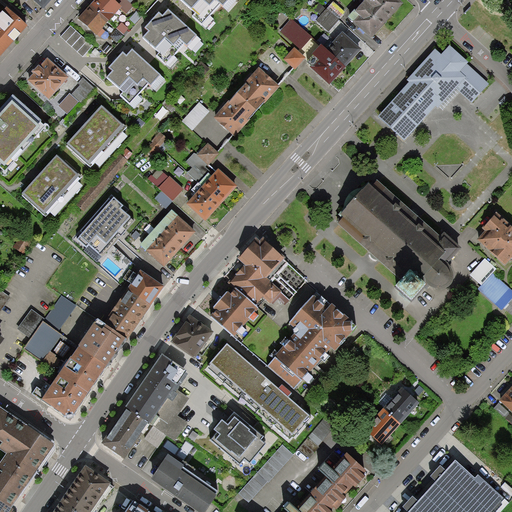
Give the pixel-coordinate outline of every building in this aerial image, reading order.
[(31,0),(43,11),(53,0),(31,0)] [(112,0),(111,0),(96,0),(77,21),(95,38),(121,9),(112,0)] [(133,8),(124,0),(112,0),(121,9),(128,14),(133,8)] [(192,16),(202,26),(221,6),(223,8),(230,0),(181,0),(195,13),(192,16)] [(404,4),(399,0),(358,0),(362,2),(347,18),(371,40),(404,4)] [(344,14),(332,3),(315,22),(328,33),(338,22),(344,14)] [(0,56),(27,28),(7,9),(0,15),(0,56)] [(160,53),(156,57),(166,65),(185,45),(187,47),(197,36),(169,10),(163,16),(159,13),(145,28),(149,32),(144,38),(160,53)] [(312,40),(291,21),(280,33),(301,52),(312,40)] [(129,32),(120,23),(114,29),(119,34),(123,37),(129,32)] [(93,47),(71,27),(61,38),(84,58),(93,47)] [(331,38),(324,32),(318,39),(325,45),(331,38)] [(363,51),(344,33),(327,51),(322,47),(306,64),(331,86),(363,51)] [(123,37),(119,34),(113,41),(117,45),(114,48),(120,53),(129,43),(123,37)] [(443,57),(436,51),(408,82),(411,85),(379,120),(404,142),(436,107),(439,110),(457,90),(473,104),(489,86),(467,67),(469,65),(451,48),(443,57)] [(120,96),(130,105),(148,85),(150,87),(161,76),(132,50),(127,56),(124,52),(109,68),(112,71),(106,78),(122,93),(120,96)] [(306,60),(294,50),(284,62),(295,72),(306,60)] [(70,80),(47,60),(26,83),(49,103),(70,80)] [(208,70),(200,63),(195,68),(204,75),(208,70)] [(280,88),(258,69),(213,119),(235,139),(280,88)] [(98,94),(82,79),(76,85),(79,88),(70,98),(84,110),(98,94)] [(158,106),(144,93),(123,116),(137,128),(158,106)] [(52,130),(15,96),(0,111),(0,175),(6,180),(52,130)] [(128,126),(103,104),(65,147),(90,169),(94,165),(97,168),(126,135),(122,132),(128,126)] [(209,113),(199,104),(181,123),(191,132),(209,113)] [(166,140),(159,135),(145,151),(156,160),(162,153),(158,150),(166,140)] [(219,155),(207,144),(196,156),(208,167),(219,155)] [(121,156),(119,154),(73,205),(82,213),(128,163),(126,161),(131,156),(125,151),(121,156)] [(83,176),(58,154),(20,197),(45,219),(49,214),(54,219),(83,187),(77,182),(83,176)] [(238,189),(218,171),(186,205),(206,224),(238,189)] [(339,224),(402,281),(395,288),(399,292),(398,293),(398,297),(401,300),(405,300),(407,299),(411,302),(423,289),(425,290),(430,285),(433,289),(437,290),(441,290),(445,289),(448,287),(450,284),(451,281),(452,277),(452,273),(450,269),(447,266),(452,262),(449,260),(459,249),(444,235),(439,240),(377,183),(376,184),(373,181),(369,186),(368,184),(366,187),(363,190),(359,188),(355,190),(351,193),(349,195),(346,198),(344,202),(343,206),(344,208),(344,211),(343,212),(342,212),(340,215),(341,216),(337,221),(340,224),(339,224)] [(128,203),(110,189),(98,203),(115,218),(128,203)] [(171,203),(160,193),(154,200),(165,210),(171,203)] [(196,234),(170,211),(139,246),(165,269),(196,234)] [(511,261),(511,229),(496,215),(481,232),(484,236),(478,243),(507,268),(511,261)] [(132,225),(121,216),(114,223),(126,232),(132,225)] [(65,240),(88,259),(105,238),(107,235),(84,217),(65,240)] [(113,280),(130,260),(105,238),(88,259),(113,280)] [(263,252),(255,244),(238,263),(245,269),(252,275),(255,271),(266,282),(283,263),(285,261),(269,246),(263,252)] [(497,271),(484,260),(469,276),(481,287),(478,290),(503,313),(505,311),(511,317),(511,292),(493,275),(497,271)] [(283,263),(266,282),(281,295),(289,302),(306,283),(283,263)] [(230,286),(236,291),(257,310),(265,301),(271,307),(281,295),(266,282),(255,271),(252,275),(245,269),(230,286)] [(131,287),(128,292),(152,309),(165,290),(141,274),(138,278),(134,275),(128,285),(131,287)] [(257,310),(236,291),(230,298),(226,294),(213,310),(217,313),(211,320),(230,337),(234,340),(259,311),(257,310)] [(128,292),(120,303),(103,326),(128,343),(152,309),(128,292)] [(0,312),(9,300),(0,293),(0,352),(6,342),(0,338),(0,312)] [(329,311),(314,297),(289,325),(297,332),(289,341),(287,338),(280,346),(284,349),(266,369),(294,394),(333,351),(339,356),(359,334),(351,327),(353,324),(334,306),(329,311)] [(60,298),(44,320),(42,324),(59,335),(77,310),(60,298)] [(44,320),(31,311),(17,331),(30,341),(42,324),(44,320)] [(212,332),(190,316),(172,341),(195,357),(212,332)] [(103,326),(98,323),(79,350),(109,371),(128,343),(103,326)] [(59,335),(42,324),(30,341),(23,352),(43,365),(62,337),(59,335)] [(367,341),(362,336),(352,347),(358,352),(367,341)] [(229,344),(207,369),(288,441),(311,416),(229,344)] [(109,371),(79,350),(61,376),(91,397),(109,371)] [(187,373),(162,355),(125,409),(151,427),(169,402),(174,394),(178,397),(191,379),(185,376),(187,373)] [(91,397),(61,376),(42,403),(67,421),(71,414),(76,418),(91,397)] [(423,406),(404,389),(384,410),(404,427),(423,406)] [(511,389),(501,403),(511,412),(511,389)] [(151,427),(166,437),(176,444),(188,426),(176,418),(186,403),(180,398),(174,406),(169,402),(151,427)] [(510,414),(499,405),(494,411),(511,426),(511,418),(508,415),(510,414)] [(0,441),(13,450),(0,470),(0,489),(16,500),(39,466),(44,458),(54,443),(0,407),(0,441)] [(151,427),(125,409),(100,445),(126,463),(142,441),(151,427)] [(404,427),(384,410),(365,431),(384,448),(404,427)] [(263,435),(235,412),(226,423),(221,419),(213,429),(216,431),(209,439),(240,464),(245,458),(249,461),(264,443),(260,439),(263,435)] [(335,430),(324,421),(311,435),(322,445),(335,430)] [(151,427),(142,441),(157,451),(166,437),(151,427)] [(315,454),(304,444),(298,451),(309,461),(315,454)] [(292,457),(282,447),(248,484),(237,496),(247,505),(292,457)] [(284,511),(342,511),(373,479),(348,456),(334,472),(326,466),(320,473),(327,479),(297,511),(290,505),(284,511)] [(210,511),(221,497),(167,458),(151,480),(196,511),(210,511)] [(491,511),(504,499),(478,475),(475,478),(455,460),(446,470),(440,465),(431,475),(436,481),(419,500),(413,495),(403,506),(409,511),(408,511),(491,511)] [(113,487),(87,468),(55,511),(95,511),(105,499),(113,487)] [(0,489),(0,511),(7,511),(16,500),(0,489)] [(105,499),(95,511),(122,511),(123,511),(105,499)] [(146,511),(134,503),(127,511),(146,511)]
